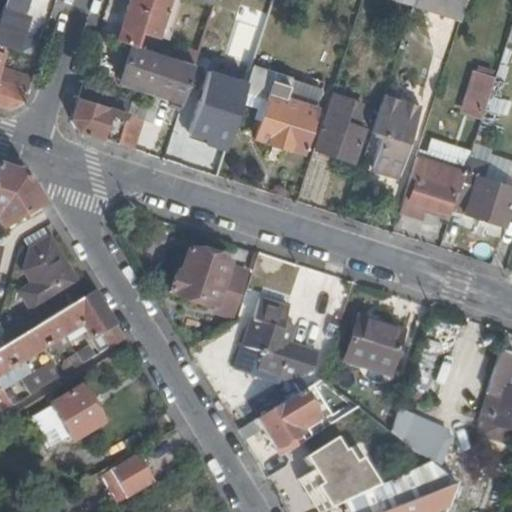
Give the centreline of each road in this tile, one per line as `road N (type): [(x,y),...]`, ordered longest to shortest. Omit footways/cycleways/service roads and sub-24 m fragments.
road 1 (tertiary): [(32,146),(511,303)]
road 2 (residential): [(32,146),(257,511)]
road 3 (unknown): [(371,257),(439,37)]
road 4 (residential): [(32,146),(80,0)]
